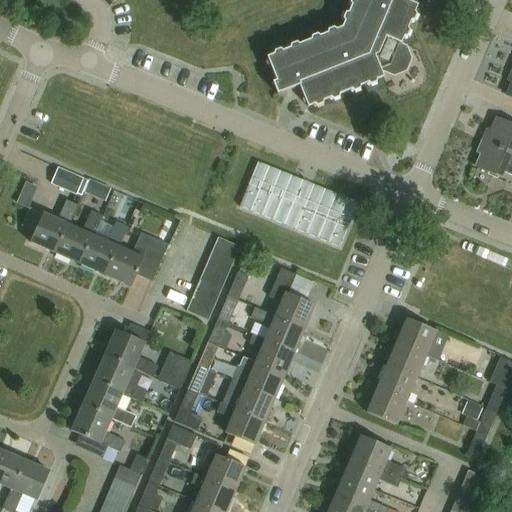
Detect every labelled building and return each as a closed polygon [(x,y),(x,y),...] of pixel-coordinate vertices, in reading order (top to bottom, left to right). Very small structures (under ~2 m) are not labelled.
[(351,0),(350,3),(351,6),(348,13),(345,13),(343,19),(344,22),(342,28),(336,30),(334,28),(328,31),(327,33),(320,36),(317,35),(311,37),(311,40),(299,45),(296,43),(290,45),(290,48),(282,51),(280,49),(274,52),(274,55),(267,57),(276,81),(273,82),(277,94),(299,85),(308,106),(315,104),(317,105),(323,103),(323,100),(331,97),(333,99),(339,97),(340,94),(352,89),(354,91),(360,88),(361,85),(368,83),(371,84),(377,82),(377,79),(384,76),(381,69),(384,68),(394,72),(404,68),(409,58),(405,48),(400,46),(404,36),(407,36),(410,30),(408,28),(411,20),(414,20),(417,14),(415,11),(418,5),(407,0),(351,0)] [(511,154),(511,124),(497,118),(491,131),(487,129),(482,141),(511,154)] [(511,154),(482,141),(477,153),(481,155),(476,167),(511,181),(511,154)] [(240,207),(339,247),(357,203),(258,163),(240,207)] [(81,182),(56,171),(50,184),(75,195),(81,182)] [(20,198),(32,200),(35,181),(23,179),(20,198)] [(70,225),(78,206),(66,200),(57,220),(43,213),(31,242),(56,253),(69,225),(70,225)] [(94,236),(103,217),(91,211),(82,230),(70,225),(69,225),(56,253),(81,264),(93,236),(94,236)] [(118,247),(119,247),(128,227),(116,222),(107,242),(94,236),(93,236),(81,264),(105,275),(118,247)] [(136,275),(145,279),(152,282),(168,246),(140,233),(132,253),(119,247),(118,247),(105,275),(131,287),(136,275)] [(211,252),(234,262),(240,247),(218,237),(211,252)] [(228,276),(234,262),(211,252),(205,267),(228,276)] [(222,291),(228,276),(205,267),(199,281),(222,291)] [(281,269),(278,277),(269,297),(280,302),(274,317),(304,329),(315,305),(288,294),(296,275),(281,269)] [(227,297),(237,301),(247,276),(237,272),(227,297)] [(216,305),(222,291),(199,281),(193,296),(216,305)] [(209,320),(216,305),(193,296),(187,310),(209,320)] [(227,323),(237,301),(227,297),(217,319),(227,323)] [(304,329),(274,317),(254,308),(251,317),(270,325),(264,339),(295,352),(304,329)] [(217,347),(227,323),(217,319),(207,343),(217,347)] [(397,342),(426,355),(436,331),(407,319),(397,342)] [(133,368),(132,369),(153,378),(158,367),(138,358),(144,343),(116,330),(105,356),(133,368)] [(295,352),(264,339),(253,334),(249,343),(261,348),(254,363),(285,376),(295,352)] [(416,378),(426,355),(397,342),(386,365),(416,378)] [(207,370),(217,347),(207,343),(198,366),(207,370)] [(127,382),(132,369),(133,368),(105,356),(93,381),(122,394),(142,403),(147,391),(127,382)] [(285,376),(254,363),(242,358),(239,367),(237,366),(231,380),(275,399),(285,376)] [(511,363),(501,359),(490,382),(497,385),(507,390),(511,391),(511,363)] [(185,373),(165,364),(158,379),(178,388),(185,373)] [(406,401),(416,378),(386,365),(377,388),(406,401)] [(207,370),(198,366),(188,389),(197,393),(207,370)] [(265,422),(275,399),(231,380),(221,404),(265,422)] [(116,407),(122,394),(93,381),(82,406),(112,418),(111,419),(131,428),(136,416),(116,407)] [(497,413),(507,390),(497,385),(487,408),(497,413)] [(396,425),(406,401),(377,388),(366,413),(396,425)] [(189,413),(197,393),(188,389),(174,423),(196,433),(202,418),(189,413)] [(255,445),(265,422),(221,404),(218,413),(231,418),(225,432),(255,445)] [(105,431),(111,419),(112,418),(82,406),(71,431),(120,453),(125,441),(105,431)] [(487,436),(497,413),(487,408),(477,432),(487,436)] [(159,458),(168,462),(176,444),(189,450),(194,436),(172,426),(159,458)] [(477,459),(487,436),(477,432),(467,455),(477,459)] [(352,457),(402,478),(406,469),(386,461),(391,450),(360,437),(352,457)] [(12,489),(24,461),(0,450),(0,484),(11,489),(12,489)] [(205,478),(235,491),(245,467),(207,451),(203,461),(211,465),(205,478)] [(397,488),(402,478),(352,457),(343,477),(374,490),(378,480),(397,488)] [(158,486),(168,462),(159,458),(148,482),(158,486)] [(12,489),(11,489),(2,509),(8,511),(14,511),(23,494),(37,500),(49,472),(24,461),(12,489)] [(114,478),(135,487),(140,474),(120,465),(114,478)] [(484,490),(489,480),(467,471),(463,481),(484,490)] [(225,511),(235,491),(205,478),(195,474),(191,483),(201,487),(195,502),(219,511),(225,511)] [(370,500),(374,490),(343,477),(335,496),(373,511),(395,511),(396,511),(370,500)] [(130,499),(135,487),(114,478),(109,490),(130,499)] [(480,500),(484,490),(463,481),(459,491),(480,500)] [(148,509),(158,486),(148,482),(139,505),(148,509)] [(124,511),(130,499),(109,490),(103,503),(124,511)] [(475,511),(480,500),(459,491),(454,502),(475,511)] [(373,511),(335,496),(328,511),(373,511)] [(219,511),(195,502),(190,511),(219,511)] [(474,511),(475,511),(454,502),(449,511),(474,511)] [(123,511),(124,511),(103,503),(99,511),(123,511)]
